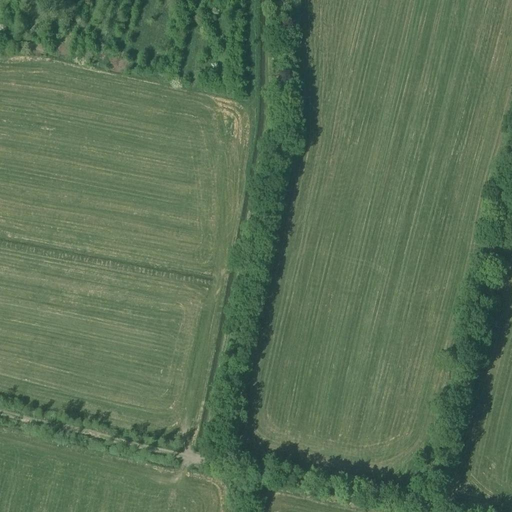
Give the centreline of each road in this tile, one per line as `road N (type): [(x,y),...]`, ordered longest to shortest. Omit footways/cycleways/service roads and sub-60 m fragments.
road 1 (track): [(212,462),(267,133),(270,0)]
road 2 (track): [(426,511),(0,413)]
